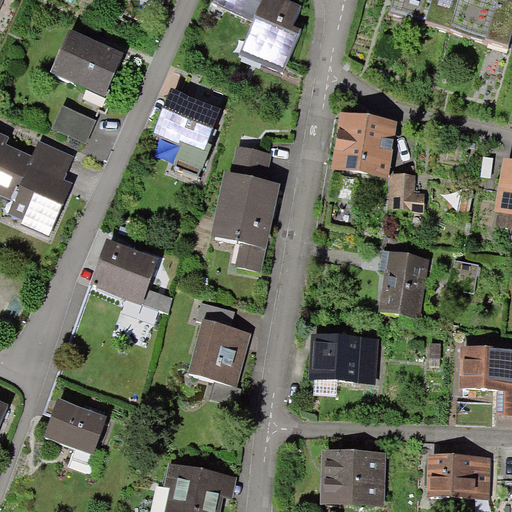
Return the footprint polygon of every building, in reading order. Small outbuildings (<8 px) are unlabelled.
[(292,0),(221,0),(218,8),(259,23),(247,55),(290,72),(304,33),(296,30),(304,9),(291,4),(292,0)] [(397,0),(394,14),(509,46),(511,36),(511,1),(508,0),(397,0)] [(130,61),(75,37),(56,79),(112,103),(130,61)] [(224,114),(178,98),(163,140),(209,156),(224,114)] [(97,124),(67,111),(57,135),(87,148),(97,124)] [(397,120),(341,111),(332,167),(389,176),(397,120)] [(7,138),(0,134),(0,194),(13,200),(7,212),(47,230),(65,192),(58,189),(73,158),(41,143),(34,159),(4,145),(7,138)] [(272,155),(240,148),(234,177),(229,176),(215,239),(241,245),(237,265),(257,269),(261,247),(269,249),(282,187),(266,184),(272,155)] [(511,160),(503,159),(493,211),(511,215),(511,160)] [(416,176),(392,175),(390,210),(423,215),(425,193),(415,191),(416,176)] [(159,262),(109,244),(92,288),(124,300),(141,306),(142,304),(167,313),(172,300),(148,291),(159,262)] [(431,263),(390,256),(381,312),(422,319),(431,263)] [(480,267),(458,264),(454,291),(477,294),(480,267)] [(45,414),(52,417),(57,403),(84,412),(124,300),(92,288),(45,414)] [(237,310),(203,302),(197,324),(210,327),(196,380),(237,390),(251,333),(232,328),(237,310)] [(379,338),(314,335),(312,380),(377,384),(379,338)] [(511,347),(462,347),(461,391),(504,392),(503,414),(511,413),(511,347)] [(0,403),(0,428),(9,408),(0,403)] [(84,412),(57,403),(52,417),(45,440),(94,456),(106,419),(84,412)] [(387,454),(323,452),(321,506),(386,508),(387,454)] [(493,462),(432,463),(433,504),(493,504),(493,462)] [(224,511),(232,478),(174,466),(163,511),(224,511)]
